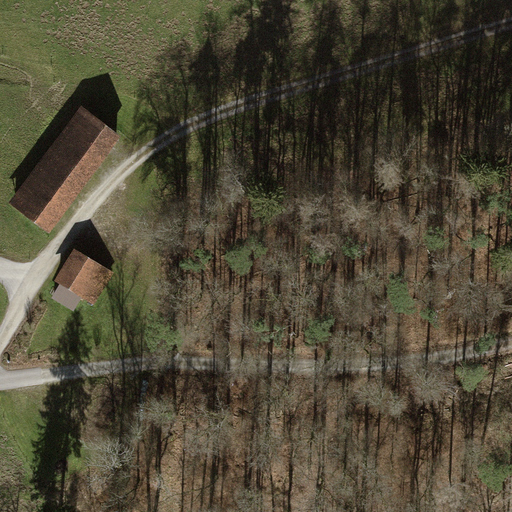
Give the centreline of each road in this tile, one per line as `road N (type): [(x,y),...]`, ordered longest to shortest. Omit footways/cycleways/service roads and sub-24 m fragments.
road 1 (track): [(511,23),(263,98),(147,150),(75,226),(0,343)]
road 2 (track): [(0,381),(173,362),(289,369),(422,361),(511,340)]
